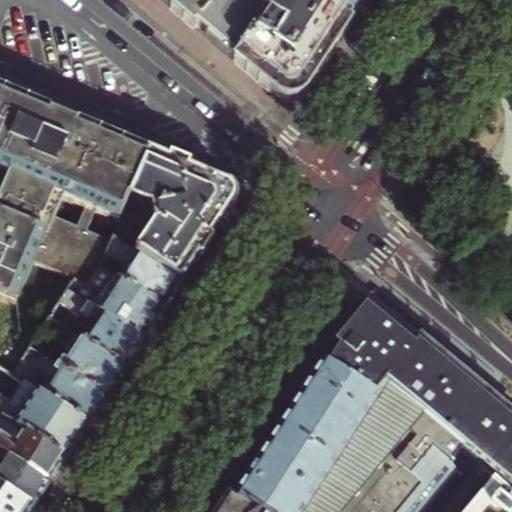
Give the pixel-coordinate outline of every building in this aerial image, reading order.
[(158,0),(161,2),(221,52),(234,62),(264,9),(271,0),(158,0)] [(271,0),(264,9),(234,62),(278,98),(281,101),(285,102),(289,103),(292,102),(295,102),(298,100),(300,98),(303,95),(320,70),(339,40),(351,22),(317,0),(271,0)] [(317,0),(351,22),(365,0),(317,0)] [(0,305),(13,311),(32,268),(74,286),(76,283),(87,266),(102,272),(107,259),(115,241),(133,199),(151,158),(49,113),(0,92),(0,305)] [(139,256),(182,285),(198,260),(202,263),(214,244),(210,241),(219,227),(226,215),(231,208),(225,189),(218,186),(192,175),(194,171),(171,161),(169,165),(151,158),(133,199),(162,211),(160,214),(161,228),(163,229),(158,236),(154,233),(139,256)] [(219,182),(218,186),(225,189),(231,208),(226,215),(231,218),(236,209),(237,207),(238,203),(238,200),(238,197),(236,193),(234,190),(231,187),(229,186),(219,182)] [(122,285),(163,313),(173,298),(182,285),(139,256),(115,241),(107,259),(113,263),(117,258),(132,269),(122,285)] [(72,298),(143,344),(153,329),(163,313),(122,285),(105,273),(102,272),(87,266),(76,283),(80,286),(72,298)] [(72,336),(79,340),(126,371),(133,360),(143,344),(72,298),(80,286),(76,283),(74,286),(60,307),(82,321),(72,336)] [(458,477),(447,467),(459,453),(511,497),(511,420),(419,343),(416,347),(365,305),(355,318),(351,315),(342,326),(332,337),(336,340),(335,342),(343,349),(335,360),(330,368),(324,364),(233,501),(230,499),(227,505),(221,501),(213,511),(428,511),(429,511),(458,477)] [(32,350),(56,365),(59,360),(54,357),(52,349),(39,340),(32,350)] [(79,340),(60,368),(108,399),(117,385),(126,371),(79,340)] [(55,390),(48,400),(90,427),(98,414),(108,399),(60,368),(56,365),(32,350),(25,361),(38,369),(48,368),(53,371),(48,378),(49,387),(55,390)] [(0,417),(12,425),(25,434),(67,461),(79,443),(90,427),(48,400),(43,397),(25,385),(12,405),(0,396),(0,417)] [(43,397),(48,400),(55,390),(49,387),(43,397)] [(15,449),(25,434),(12,425),(2,441),(15,449)] [(2,441),(0,439),(0,453),(8,459),(51,487),(59,473),(67,461),(25,434),(15,449),(2,441)] [(0,471),(8,459),(0,453),(0,471)] [(51,487),(8,459),(0,471),(0,488),(35,511),(42,500),(51,487)] [(0,488),(0,511),(34,511),(35,511),(0,488)] [(511,511),(511,509),(490,492),(473,511),(511,511)]
